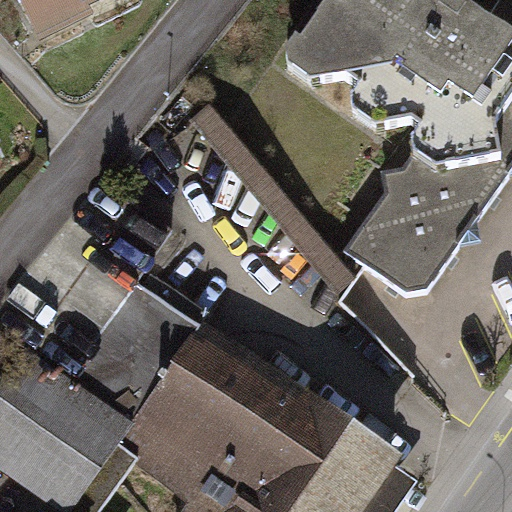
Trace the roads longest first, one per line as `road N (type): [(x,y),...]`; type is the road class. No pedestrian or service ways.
road 1 (residential): [(91,154),(216,0)]
road 2 (residential): [(0,259),(91,154)]
road 3 (residential): [(91,154),(0,51)]
